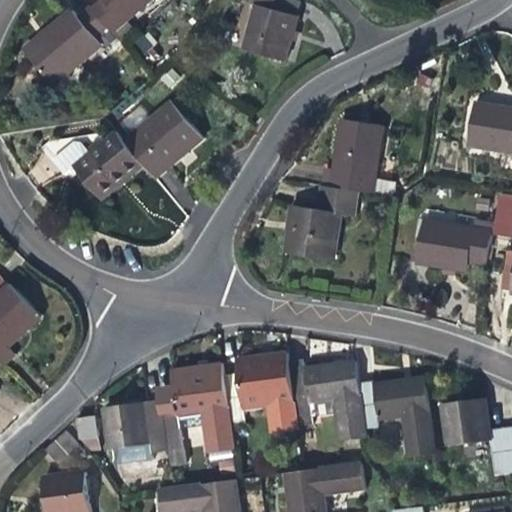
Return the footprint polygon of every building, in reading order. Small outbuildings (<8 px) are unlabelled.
[(100,0),(101,1),(89,11),(104,29),(106,33),(146,0),(100,0)] [(302,10),(267,0),(259,0),(256,12),(259,13),(245,58),(287,70),(294,48),(301,25),(298,24),(302,10)] [(91,40),(104,29),(89,11),(87,9),(75,19),(69,11),(38,37),(20,51),(48,86),(96,47),(91,40)] [(169,106),(121,146),(141,169),(152,182),(188,150),(199,141),(169,106)] [(511,154),(511,111),(506,111),(482,106),(474,149),(511,154)] [(332,172),(328,189),(363,195),(395,201),(398,188),(379,184),(390,130),(356,124),(349,123),(339,174),(332,172)] [(99,205),(141,169),(121,146),(113,136),(102,146),(96,138),(45,146),(38,152),(61,180),(71,172),(99,205)] [(358,219),(363,195),(328,189),(324,213),(300,208),(298,216),(292,253),(338,261),(347,217),(358,219)] [(488,267),(495,224),(478,221),(477,229),(427,221),(419,265),(445,269),(470,274),(471,265),(488,267)] [(0,289),(0,363),(9,354),(2,346),(10,338),(20,328),(22,331),(34,319),(3,286),(0,289)] [(236,377),(220,380),(226,424),(242,422),(239,397),(263,394),(268,436),(293,432),(293,431),(286,381),(285,374),(282,355),(254,359),(234,362),(236,377)] [(286,381),(293,431),(308,429),(307,422),(330,419),(334,446),(360,442),(358,431),(353,387),(350,365),(328,368),(285,374),(286,381)] [(230,453),(226,424),(220,380),(219,374),(191,378),(170,382),(173,399),(158,402),(165,452),(180,450),(175,415),(199,412),(205,456),(230,453)] [(385,383),(353,387),(358,431),(374,430),(372,419),(397,416),(403,459),(428,455),(417,378),(385,383)] [(486,477),(501,475),(495,431),(480,433),(475,398),(462,400),(435,404),(441,446),(481,441),(486,477)] [(150,454),(165,452),(158,402),(131,405),(103,409),(109,450),(149,445),(150,454)] [(77,420),(80,440),(97,438),(95,418),(77,420)] [(511,436),(511,437),(511,429),(495,431),(501,475),(511,473),(511,436)] [(83,452),(74,441),(66,431),(48,453),(62,469),(83,452)] [(98,446),(97,438),(80,440),(86,448),(98,446)] [(322,511),(320,494),(362,489),(359,463),(298,471),(283,473),(288,511),(322,511)] [(46,511),(89,511),(85,474),(43,480),(46,511)] [(238,511),(234,480),(158,491),(160,511),(200,511),(203,511),(202,511),(238,511)]
